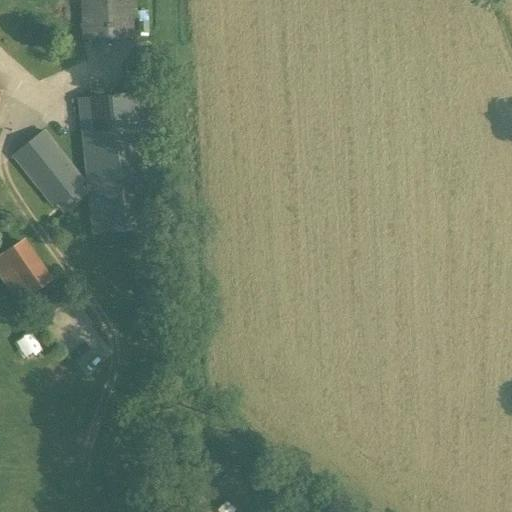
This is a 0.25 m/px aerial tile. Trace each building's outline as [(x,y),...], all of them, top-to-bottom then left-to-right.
[(79,0),(81,42),(137,40),(135,0),(79,0)] [(54,29),(30,21),(23,41),(48,49),(54,29)] [(76,97),(85,181),(91,235),(159,228),(142,78),(121,80),(122,92),(76,97)] [(53,208),(85,181),(44,130),(11,156),(53,208)] [(0,256),(0,277),(19,303),(29,297),(52,280),(24,240),(0,256)]
